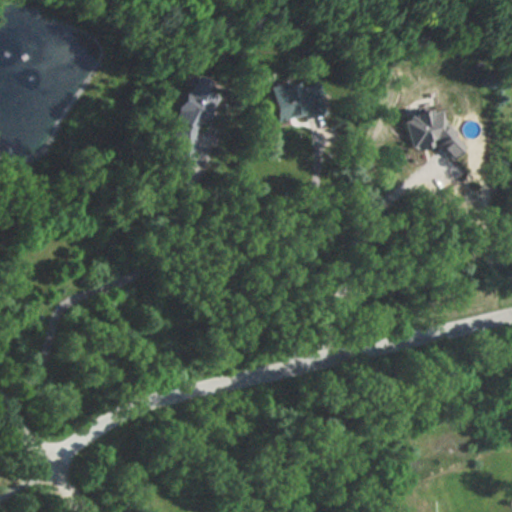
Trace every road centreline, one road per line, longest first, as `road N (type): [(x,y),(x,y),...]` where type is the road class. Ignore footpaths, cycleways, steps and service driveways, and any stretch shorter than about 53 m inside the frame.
road 1 (residential): [(46,455),(146,402),(511,314)]
road 2 (residential): [(88,511),(0,400)]
